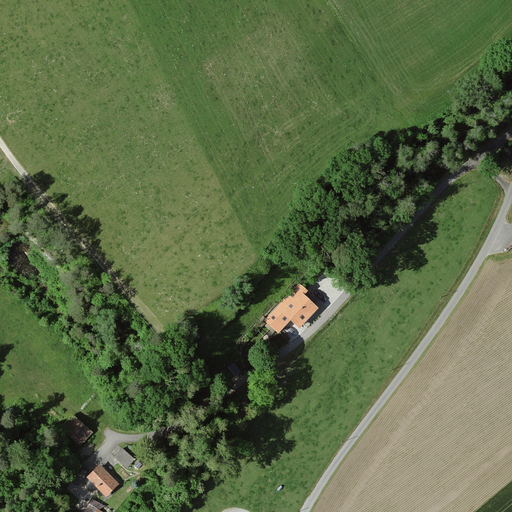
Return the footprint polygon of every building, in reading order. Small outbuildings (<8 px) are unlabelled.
[(325,311),(302,289),(276,316),(284,324),(290,318),(305,332),(325,311)] [(93,432),(74,416),(63,429),(82,445),(93,432)] [(135,459),(123,448),(115,456),(127,467),(135,459)] [(118,484),(100,466),(89,477),(106,495),(118,484)] [(105,511),(107,508),(93,500),(85,511),(105,511)]
